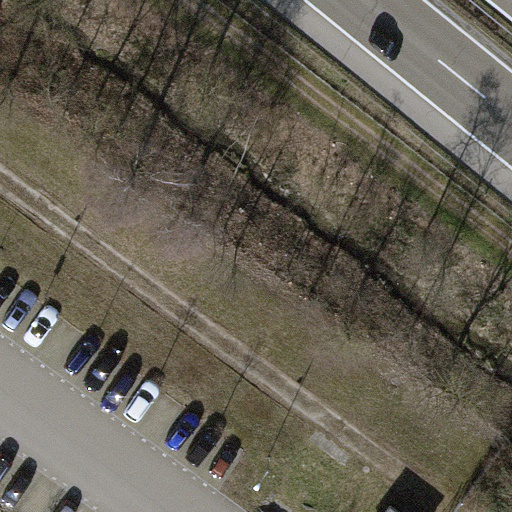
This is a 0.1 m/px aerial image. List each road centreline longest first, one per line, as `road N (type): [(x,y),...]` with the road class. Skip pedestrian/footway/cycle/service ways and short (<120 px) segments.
road 1 (track): [(460,511),(0,178)]
road 2 (motorway): [(360,0),(511,123)]
